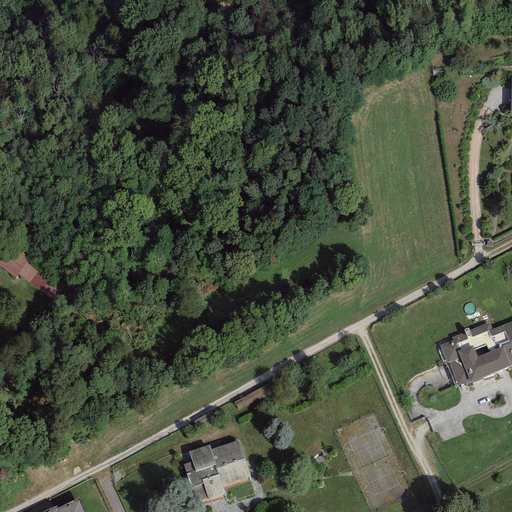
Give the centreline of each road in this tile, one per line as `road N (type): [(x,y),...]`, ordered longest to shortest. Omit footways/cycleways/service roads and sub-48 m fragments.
road 1 (residential): [(99,468),(484,258),(483,134),(493,106)]
road 2 (unknown): [(361,326),(443,502)]
